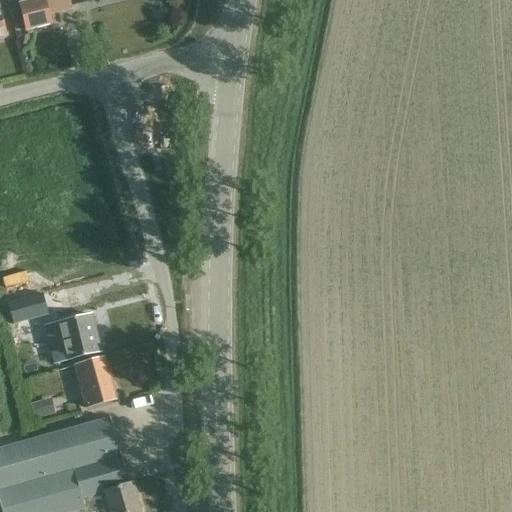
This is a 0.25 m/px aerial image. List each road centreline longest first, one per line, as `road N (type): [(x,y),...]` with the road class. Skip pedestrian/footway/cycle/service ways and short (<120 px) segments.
road 1 (tertiary): [(222,511),(218,314),(234,60)]
road 2 (unclassified): [(180,511),(173,308),(110,74)]
road 3 (unclassified): [(110,74),(174,57),(234,60)]
